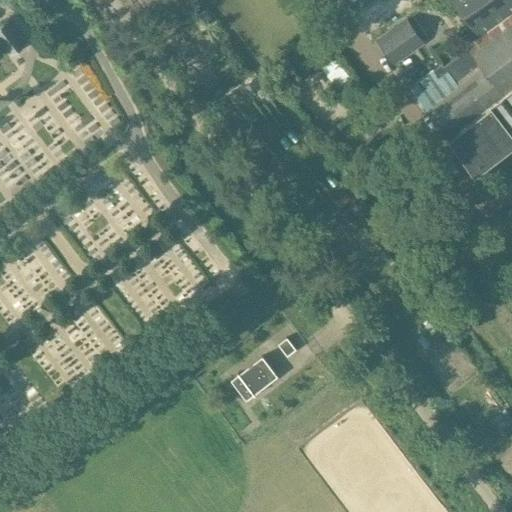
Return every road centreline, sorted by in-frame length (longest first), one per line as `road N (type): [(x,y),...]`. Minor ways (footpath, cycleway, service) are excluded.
road 1 (residential): [(494,511),(110,0)]
road 2 (residential): [(511,245),(333,0)]
